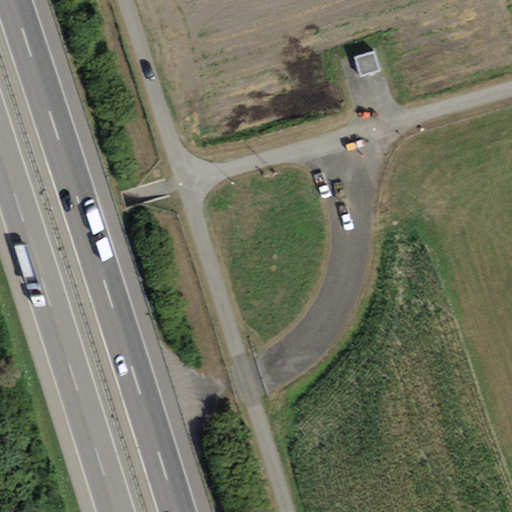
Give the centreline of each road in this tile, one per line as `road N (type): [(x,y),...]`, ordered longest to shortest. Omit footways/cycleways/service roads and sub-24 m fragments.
road 1 (motorway): [(173,511),(10,0)]
road 2 (track): [(283,511),(125,0)]
road 3 (track): [(0,235),(511,88)]
road 4 (motorway): [(0,157),(111,511)]
road 5 (track): [(335,139),(353,233),(336,305),(283,368),(247,383)]
